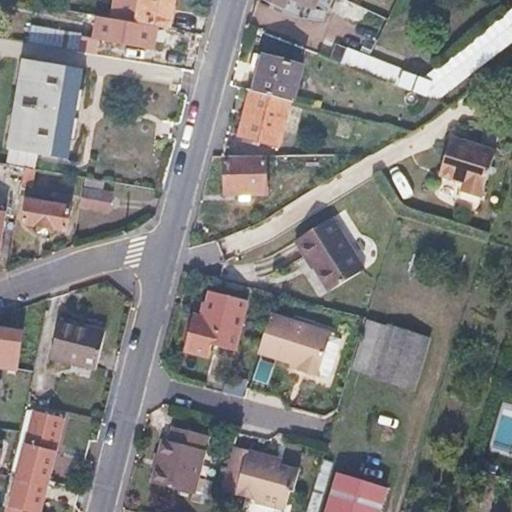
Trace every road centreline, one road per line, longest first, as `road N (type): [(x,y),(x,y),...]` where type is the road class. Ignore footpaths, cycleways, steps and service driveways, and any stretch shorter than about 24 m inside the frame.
road 1 (residential): [(102,511),(166,247)]
road 2 (residential): [(166,247),(233,0)]
road 3 (residential): [(0,290),(166,247)]
